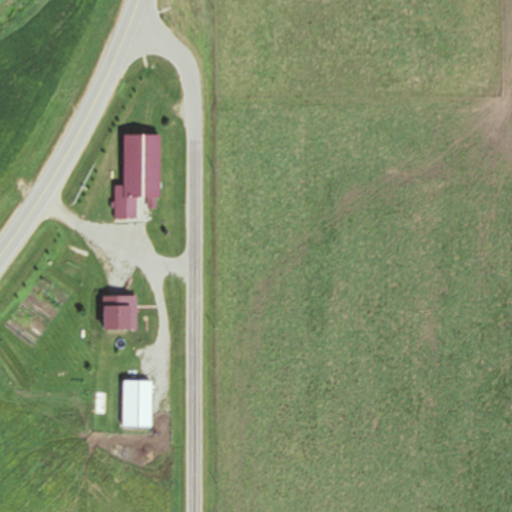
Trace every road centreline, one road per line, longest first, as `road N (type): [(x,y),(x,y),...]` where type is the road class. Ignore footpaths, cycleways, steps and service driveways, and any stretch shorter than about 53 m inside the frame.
road 1 (residential): [(194,511),(197,87),(180,0)]
road 2 (primary): [(0,260),(76,142),(141,0)]
